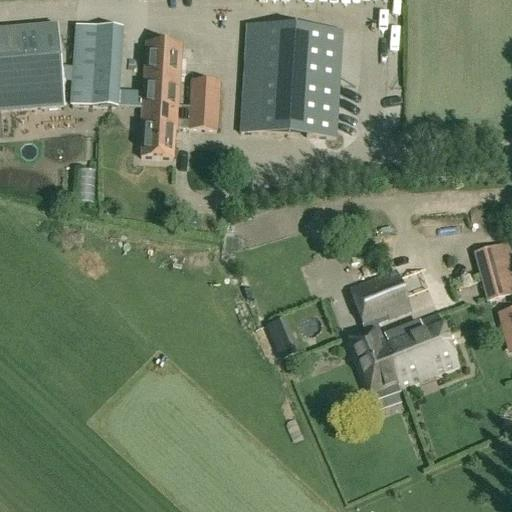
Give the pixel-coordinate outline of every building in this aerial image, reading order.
[(214,0),(215,12),(227,12),(226,0),(214,0)] [(231,0),(231,8),(254,8),(254,0),(231,0)] [(0,31),(0,116),(64,111),(58,27),(0,31)] [(248,30),(241,138),(337,143),(343,35),(248,30)] [(119,113),(122,33),(77,31),(74,111),(119,113)] [(144,132),(142,163),(174,165),(176,134),(218,137),(220,87),(192,85),(191,112),(179,112),(182,49),(146,47),(142,132),(144,132)] [(477,257),(495,320),(499,319),(504,337),(506,336),(511,355),(511,354),(511,275),(505,251),(477,257)] [(349,294),(366,337),(379,332),(377,329),(435,306),(419,267),(349,294)] [(382,341),(379,332),(366,337),(350,344),(375,407),(401,397),(400,394),(460,370),(440,318),(382,341)]
